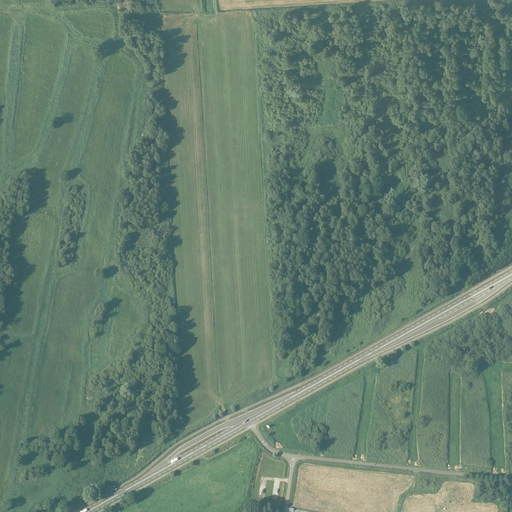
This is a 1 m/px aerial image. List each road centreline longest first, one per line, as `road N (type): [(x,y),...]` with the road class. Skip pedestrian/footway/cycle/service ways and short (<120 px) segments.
road 1 (primary): [(249,421),(511,274)]
road 2 (tertiary): [(511,477),(292,456)]
road 3 (primary): [(87,511),(249,421)]
